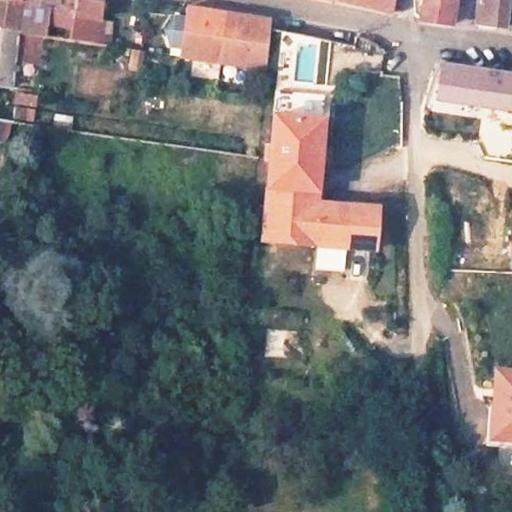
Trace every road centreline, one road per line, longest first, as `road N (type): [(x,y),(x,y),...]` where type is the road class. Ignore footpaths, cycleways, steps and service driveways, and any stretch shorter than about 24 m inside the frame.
road 1 (residential): [(420,41),(429,379)]
road 2 (residential): [(211,0),(420,41)]
road 3 (track): [(429,379),(423,511)]
